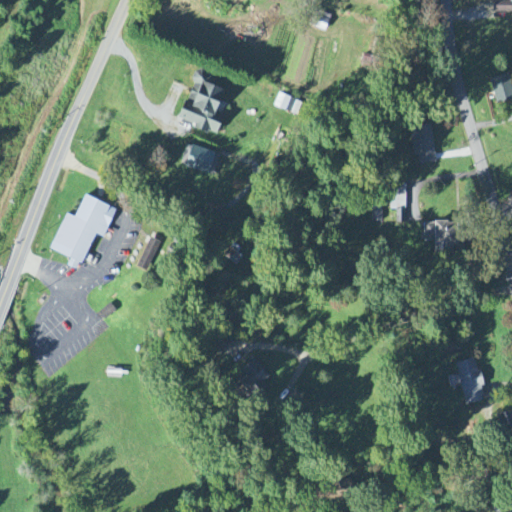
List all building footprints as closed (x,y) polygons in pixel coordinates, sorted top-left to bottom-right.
[(511,13),(511,3),(492,3),(492,14),(511,13)] [(216,138),(222,116),(216,114),(225,85),(193,74),(178,121),(194,127),(193,131),(216,138)] [(496,105),(511,101),(511,95),(507,75),(489,80),(496,105)] [(301,105),(278,95),(273,108),(296,118),(301,105)] [(430,127),(409,129),(415,167),(436,164),(430,127)] [(183,169),(212,179),(219,156),(190,147),(183,169)] [(404,186),(389,186),(390,211),(395,211),(396,224),(405,224),(404,186)] [(49,252),(70,261),(67,268),(78,273),(94,236),(103,240),(115,211),(83,198),(74,219),(65,216),(49,252)] [(371,200),(372,223),(382,223),(381,199),(371,200)] [(423,224),(423,243),(432,243),(432,255),(449,256),(449,245),(454,245),(455,224),(423,224)] [(136,269),(146,273),(159,244),(149,240),(136,269)] [(270,375),(250,360),(231,384),(254,401),(265,386),(263,385),(270,375)] [(455,365),(465,407),(485,402),(475,360),(455,365)] [(497,434),(511,433),(511,414),(498,414),(497,434)] [(316,487),(318,505),(353,501),(350,483),(316,487)]
